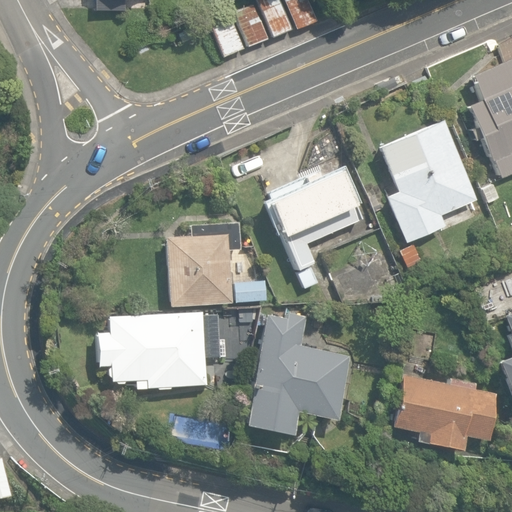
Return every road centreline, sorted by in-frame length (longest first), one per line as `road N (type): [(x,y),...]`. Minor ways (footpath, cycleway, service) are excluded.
road 1 (residential): [(93,150),(461,0)]
road 2 (residential): [(223,511),(70,464),(15,404),(0,358)]
road 3 (residential): [(0,300),(24,230),(93,150)]
road 4 (residential): [(93,150),(19,0)]
